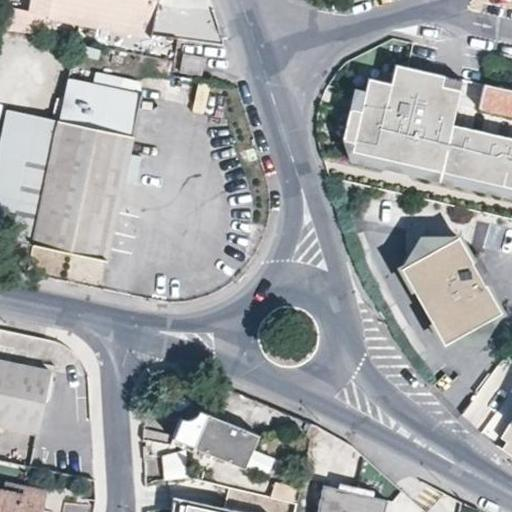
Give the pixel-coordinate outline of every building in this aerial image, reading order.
[(50,0),(47,17),(151,36),(157,0),(50,0)] [(184,56),(181,72),(201,76),(204,60),(184,56)] [(459,178),(470,132),(447,127),(457,83),(396,69),(393,83),(370,78),(367,90),(352,86),(340,138),(351,141),(348,152),(459,178)] [(68,79),(59,123),(40,214),(33,245),(108,261),(143,95),(68,79)] [(196,83),(191,110),(204,112),(209,85),(196,83)] [(470,132),(459,178),(511,190),(511,115),(477,107),(470,132)] [(59,123),(9,113),(0,157),(0,237),(33,245),(40,214),(59,123)] [(460,269),(469,263),(453,238),(397,272),(406,285),(410,283),(415,291),(411,294),(430,324),(434,321),(439,330),(435,332),(443,346),(498,312),(482,285),(473,290),(460,269)] [(0,426),(36,434),(48,372),(0,361),(0,426)] [(179,417),(170,437),(240,468),(254,435),(197,410),(190,415),(186,417),(179,417)] [(511,415),(496,443),(511,452),(511,415)] [(26,452),(30,436),(6,430),(2,446),(26,452)] [(160,452),(162,479),(184,478),(182,451),(160,452)] [(270,495),(292,500),(295,485),(273,480),(270,495)] [(370,511),(375,493),(326,482),(318,511),(370,511)] [(7,485),(5,493),(16,495),(18,488),(7,485)] [(18,488),(16,495),(5,493),(0,491),(0,511),(45,511),(49,494),(18,488)] [(248,511),(188,495),(183,511),(248,511)]
